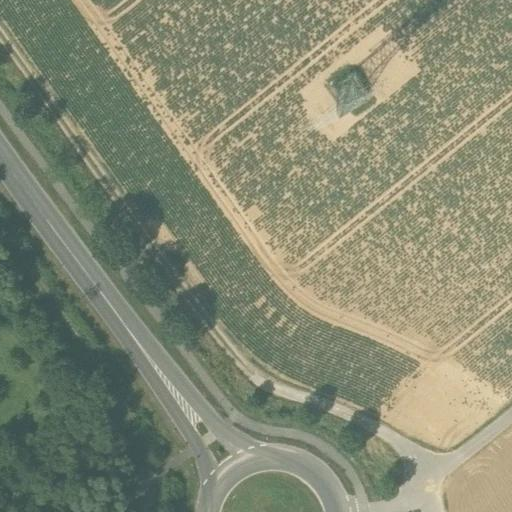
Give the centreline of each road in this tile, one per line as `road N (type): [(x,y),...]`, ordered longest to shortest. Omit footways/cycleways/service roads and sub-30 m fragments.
road 1 (track): [(433,511),(400,443),(268,385),(245,367),(0,29)]
road 2 (track): [(0,228),(134,430),(151,478)]
road 3 (secondary): [(148,352),(0,149)]
road 4 (secondary): [(148,352),(211,471),(212,500)]
road 5 (secondary): [(268,459),(221,431),(148,352)]
road 6 (track): [(511,419),(403,505),(382,511)]
